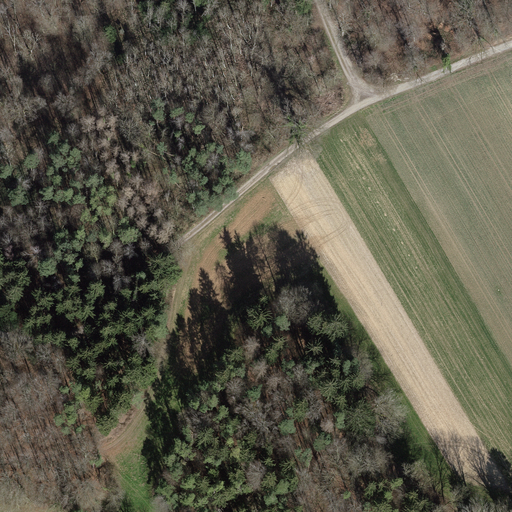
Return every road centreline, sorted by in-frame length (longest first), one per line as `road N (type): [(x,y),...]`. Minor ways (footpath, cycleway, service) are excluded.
road 1 (track): [(187,237),(171,329),(151,394),(127,436),(105,457),(0,464)]
road 2 (track): [(0,338),(60,340),(114,316),(187,237)]
road 3 (track): [(187,237),(291,150),(355,109)]
road 4 (track): [(355,109),(511,46)]
